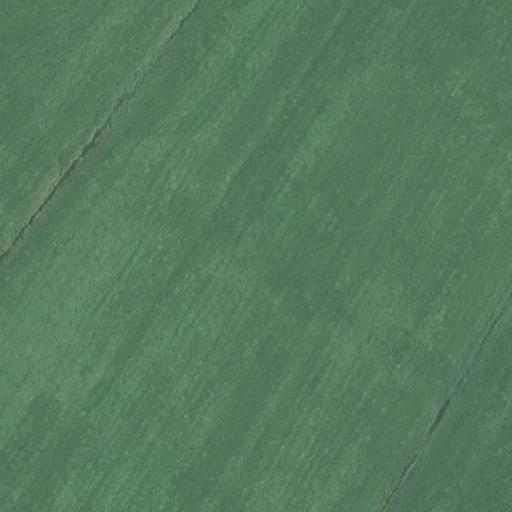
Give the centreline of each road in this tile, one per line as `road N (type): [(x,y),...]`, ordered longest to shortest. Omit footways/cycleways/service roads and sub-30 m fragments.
road 1 (track): [(0,306),(265,0)]
road 2 (track): [(52,511),(109,409),(0,320)]
